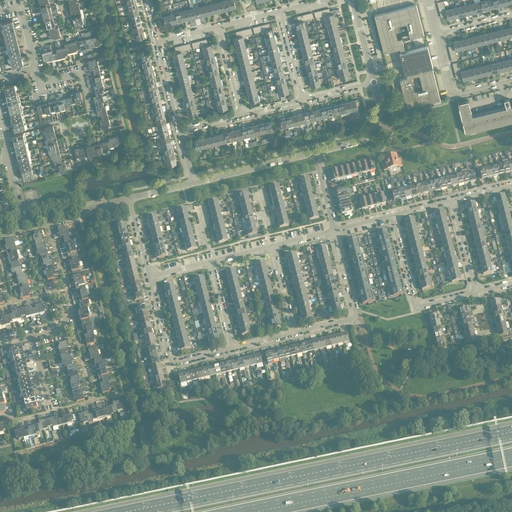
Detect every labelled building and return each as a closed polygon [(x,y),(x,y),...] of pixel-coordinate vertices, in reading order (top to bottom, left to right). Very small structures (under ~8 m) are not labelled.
[(227,0),(225,0),(222,1),(224,10),(230,9),(227,0)] [(233,0),(227,0),(230,9),(236,7),(233,0)] [(486,0),(485,0),(480,1),(483,10),(488,9),(486,0)] [(492,0),(486,0),(488,9),(494,7),(492,0)] [(222,1),(216,2),(218,12),(224,10),(222,1)] [(480,1),(474,3),(477,12),(483,10),(480,1)] [(77,2),(69,4),(70,7),(67,7),(68,10),(70,9),(74,8),(74,10),(80,9),(79,4),(77,4),(77,2)] [(136,2),(127,4),(129,10),(138,8),(136,2)] [(216,2),(210,4),(212,13),(218,12),(216,2)] [(474,3),(469,4),(471,13),(477,12),(474,3)] [(210,4),(204,5),(206,15),(212,13),(210,4)] [(422,40),(421,36),(415,37),(423,35),(424,34),(416,4),(374,15),(384,52),(400,48),(401,52),(399,52),(405,74),(406,73),(407,77),(400,79),(407,108),(440,99),(434,73),(432,67),(433,67),(427,45),(405,51),(402,40),(410,38),(412,37),(414,44),(417,43),(418,46),(424,45),(422,40)] [(469,4),(463,6),(465,15),(471,13),(469,4)] [(204,5),(198,7),(201,16),(206,15),(204,5)] [(463,6),(457,7),(459,16),(465,15),(463,6)] [(198,7),(193,8),(195,17),(201,16),(198,7)] [(457,7),(451,9),(454,18),(459,16),(457,7)] [(193,8),(187,10),(189,19),(195,17),(193,8)] [(446,13),(447,16),(447,19),(454,18),(451,9),(445,10),(446,13)] [(187,10),(181,11),(183,20),(189,19),(187,10)] [(181,11),(175,13),(177,22),(183,20),(181,11)] [(81,13),(72,16),(73,18),(67,19),(68,23),(71,22),(70,21),(73,20),(74,23),(77,22),(76,20),(83,18),(81,13)] [(175,13),(169,14),(172,23),(177,22),(175,13)] [(330,14),(327,15),(325,15),(326,21),(335,19),(334,13),(330,14)] [(139,14),(130,16),(131,22),(141,19),(139,14)] [(166,25),(172,23),(169,14),(163,16),(166,25)] [(84,23),(83,18),(76,20),(77,22),(74,23),(71,23),(72,26),(74,25),(75,28),(79,27),(83,26),(82,23),(84,23)] [(50,19),(44,20),(45,25),(47,25),(47,27),(49,27),(55,25),(54,22),(57,22),(56,20),(54,20),(51,21),(50,19)] [(141,19),(131,22),(133,27),(142,25),(141,19)] [(335,19),(326,21),(328,27),(337,25),(335,19)] [(295,23),(297,29),(306,26),(304,20),(302,21),(298,22),(295,23)] [(58,24),(55,25),(49,27),(50,31),(56,30),(56,32),(60,31),(59,29),(62,28),(62,29),(65,28),(64,25),(58,26),(58,24)] [(142,25),(133,27),(134,33),(143,31),(142,25)] [(337,25),(328,27),(329,33),(338,31),(337,25)] [(306,26),(297,29),(298,35),(307,32),(306,26)] [(273,28),(269,29),(266,30),(264,31),(265,36),(274,34),(273,28)] [(506,28),(500,30),(502,39),(508,37),(506,28)] [(56,30),(50,31),(51,36),(53,36),(53,38),(61,36),(60,33),(63,33),(62,30),(60,31),(56,32),(56,30)] [(92,30),(87,32),(90,47),(95,45),(93,39),(96,39),(95,36),(92,36),(92,34),(93,33),(92,30)] [(500,30),(494,31),(496,40),(502,39),(500,30)] [(143,31),(134,33),(136,39),(145,37),(143,31)] [(338,31),(329,33),(331,39),(340,36),(338,31)] [(494,31),(488,33),(490,42),(496,40),(494,31)] [(90,47),(87,32),(81,33),(82,36),(83,36),(83,39),(81,39),(82,42),(84,42),(86,48),(90,47)] [(94,33),(95,36),(96,39),(93,39),(95,45),(100,44),(99,43),(102,42),(100,35),(97,35),(96,32),(94,33)] [(307,32),(298,35),(299,40),(309,38),(307,32)] [(488,33),(482,34),(485,43),(490,42),(488,33)] [(274,34),(265,36),(267,42),(276,40),(274,34)] [(482,34),(477,36),(479,45),(485,43),(482,34)] [(64,43),(65,46),(67,52),(72,51),(70,45),(72,45),(72,42),(69,42),(69,40),(70,39),(69,36),(66,37),(67,43),(64,43)] [(86,48),(84,42),(82,42),(81,39),(80,36),(78,37),(79,40),(76,40),(78,48),(79,50),(81,49),(86,48)] [(234,38),(235,44),(245,42),(243,36),(240,36),(237,37),(234,38)] [(340,36),(331,39),(332,45),(341,42),(340,36)] [(477,36),(471,37),(473,46),(479,45),(477,36)] [(471,37),(465,38),(467,48),(473,46),(471,37)] [(71,39),(72,42),(72,45),(70,45),(72,51),(77,50),(76,49),(78,48),(76,40),(74,41),(73,38),(71,39)] [(309,38),(299,40),(301,46),(310,44),(309,38)] [(465,38),(459,40),(461,49),(467,48),(465,38)] [(276,40),(267,42),(268,48),(277,46),(276,40)] [(454,45),(455,48),(455,50),(461,49),(459,40),(453,41),(454,45)] [(245,42),(235,44),(237,50),(246,48),(245,42)] [(341,42),(332,45),(334,50),(343,48),(341,42)] [(49,50),(47,51),(48,54),(50,53),(51,59),(56,58),(54,49),(52,50),(50,44),(47,45),(47,48),(48,47),(49,50)] [(60,45),(61,47),(61,50),(59,51),(61,57),(66,56),(65,54),(68,54),(67,52),(65,46),(63,47),(62,44),(60,45)] [(208,44),(205,45),(202,46),(204,52),(213,50),(212,44),(208,44)] [(310,44),(301,46),(302,52),(312,50),(310,44)] [(277,46),(268,48),(270,54),(279,52),(277,46)] [(47,61),(51,59),(50,53),(48,54),(47,51),(46,48),(44,49),(45,51),(42,52),(44,60),(46,59),(47,61)] [(246,48),(237,50),(238,56),(247,53),(246,48)] [(343,48),(334,50),(335,56),(344,54),(343,48)] [(213,50),(204,52),(205,58),(215,55),(213,50)] [(312,50),(302,52),(304,58),(313,56),(312,50)] [(173,53),(174,59),(183,57),(182,51),(179,52),(176,52),(173,53)] [(140,55),(141,61),(150,59),(149,52),(140,55)] [(279,52),(270,54),(271,60),(280,58),(279,52)] [(247,53),(238,56),(240,61),(249,59),(247,53)] [(344,54),(335,56),(336,62),(346,60),(344,54)] [(215,55),(205,58),(207,63),(216,61),(215,55)] [(313,56),(304,58),(305,64),(314,61),(313,56)] [(183,57),(174,59),(176,65),(185,63),(183,57)] [(86,65),(89,65),(92,64),(92,66),(99,65),(97,60),(96,60),(95,58),(87,60),(88,63),(85,63),(86,65)] [(280,58),(271,60),(272,66),(282,63),(280,58)] [(150,59),(141,61),(143,67),(152,64),(150,59)] [(249,59),(240,61),(241,67),(250,65),(249,59)] [(507,59),(501,61),(504,70),(509,69),(507,59)] [(346,60),(336,62),(338,68),(347,66),(346,60)] [(216,61),(207,63),(208,69),(217,67),(216,61)] [(314,61),(305,64),(307,70),(316,67),(314,61)] [(501,61),(496,62),(498,71),(504,70),(501,61)] [(496,62),(490,64),(492,73),(498,71),(496,62)] [(185,63),(176,65),(177,71),(186,69),(185,63)] [(282,63),(272,66),(274,72),(283,69),(282,63)] [(152,64),(143,67),(144,72),(153,70),(152,64)] [(490,64),(484,65),(486,74),(492,73),(490,64)] [(250,65),(241,67),(243,73),(252,71),(250,65)] [(484,65),(478,67),(480,76),(486,74),(484,65)] [(347,66),(338,68),(339,74),(349,71),(347,66)] [(217,67),(208,69),(210,75),(219,73),(217,67)] [(316,67),(307,70),(308,75),(317,73),(316,67)] [(478,67),(472,68),(475,77),(480,76),(478,67)] [(472,68),(466,70),(469,79),(475,77),(472,68)] [(100,69),(90,72),(91,74),(85,75),(86,79),(89,78),(89,77),(92,76),(92,79),(95,78),(95,76),(101,74),(100,69)] [(186,69),(177,71),(179,77),(188,74),(186,69)] [(283,69),(274,72),(275,77),(285,75),(283,69)] [(153,70),(144,72),(146,78),(155,76),(153,70)] [(461,71),(461,74),(462,77),(463,80),(469,79),(466,70),(461,71)] [(252,71),(243,73),(244,79),(253,77),(252,71)] [(349,71),(339,74),(341,80),(350,77),(349,71)] [(219,73),(210,75),(211,81),(220,79),(219,73)] [(317,73),(308,75),(310,81),(319,79),(317,73)] [(95,78),(92,79),(87,80),(87,83),(90,83),(90,82),(93,81),(93,83),(96,83),(96,80),(102,79),(101,74),(95,76),(95,78)] [(188,74),(179,77),(180,83),(189,80),(188,74)] [(285,75),(275,77),(277,83),(286,81),(285,75)] [(155,76),(146,78),(147,84),(156,82),(155,76)] [(253,77),(244,79),(246,85),(255,83),(253,77)] [(93,83),(88,85),(89,88),(91,87),(91,86),(94,86),(94,88),(98,87),(97,85),(103,83),(102,79),(96,80),(96,83),(93,83)] [(220,79),(211,81),(213,87),(222,84),(220,79)] [(319,79),(310,81),(311,87),(320,85),(319,79)] [(189,80),(180,83),(182,88),(191,86),(189,80)] [(286,81),(277,83),(278,89),(287,87),(286,81)] [(156,82),(147,84),(149,90),(158,88),(156,82)] [(98,87),(94,88),(92,89),(92,91),(95,90),(96,92),(96,93),(102,91),(103,91),(103,89),(104,88),(103,83),(97,85),(98,87)] [(255,83),(246,85),(247,91),(256,88),(255,83)] [(222,84),(213,87),(214,93),(223,90),(222,84)] [(191,86),(182,88),(183,94),(192,92),(191,86)] [(287,87),(278,89),(280,95),(289,93),(287,87)] [(75,89),(76,92),(76,95),(74,95),(76,101),(80,100),(80,99),(82,98),(81,92),(81,91),(78,91),(77,88),(75,89)] [(158,88),(149,90),(150,96),(159,94),(158,88)] [(256,88),(247,91),(248,96),(258,94),(256,88)] [(223,90),(214,93),(216,98),(225,96),(223,90)] [(94,98),(95,100),(98,100),(97,97),(103,96),(102,91),(96,93),(96,92),(93,93),(93,96),(88,97),(89,100),(91,100),(91,99),(94,98)] [(192,92),(183,94),(184,100),(194,98),(192,92)] [(64,95),(65,98),(65,101),(63,101),(65,107),(70,106),(69,105),(71,104),(71,103),(69,96),(67,97),(66,94),(64,95)] [(159,94),(150,96),(151,102),(161,99),(159,94)] [(258,94),(248,96),(250,102),(259,100),(258,94)] [(98,100),(95,100),(92,101),(92,103),(95,103),(96,105),(103,103),(103,101),(104,101),(103,96),(97,97),(98,100)] [(225,96),(216,98),(217,104),(226,102),(225,96)] [(44,103),(41,103),(42,106),(45,106),(46,112),(51,111),(48,102),(46,102),(45,97),(41,97),(42,100),(43,100),(44,103)] [(194,98),(184,100),(186,106),(195,104),(194,98)] [(511,106),(510,105),(510,104),(509,99),(509,98),(504,100),(505,106),(506,108),(470,117),(469,112),(469,111),(470,111),(471,111),(468,100),(460,102),(461,107),(459,108),(462,118),(463,118),(465,122),(463,123),(465,131),(470,130),(470,131),(470,132),(476,130),(475,128),(482,126),(483,128),(482,126),(489,125),(490,127),(490,126),(490,125),(497,123),(497,125),(497,123),(504,121),(504,123),(505,123),(504,121),(511,119),(511,121),(511,119),(511,118),(511,106)] [(161,99),(151,102),(153,107),(162,105),(161,99)] [(355,100),(350,101),(352,110),(358,109),(355,100)] [(41,113),(46,112),(45,106),(42,106),(41,103),(41,101),(38,101),(39,104),(36,105),(38,112),(41,112),(41,113)] [(350,101),(344,103),(346,112),(352,110),(350,101)] [(226,102),(217,104),(218,110),(228,108),(226,102)] [(103,103),(96,105),(96,108),(94,108),(94,111),(97,110),(100,109),(100,111),(107,110),(105,105),(104,105),(103,103)] [(344,103),(338,104),(340,113),(346,112),(344,103)] [(195,104),(186,106),(187,112),(196,109),(195,104)] [(338,104),(332,105),(334,115),(340,113),(338,104)] [(162,105),(153,107),(154,113),(164,111),(162,105)] [(332,105),(326,107),(329,116),(334,115),(332,105)] [(326,107),(320,108),(323,118),(329,116),(326,107)] [(320,108),(315,110),(317,119),(323,118),(320,108)] [(196,109),(187,112),(189,118),(198,115),(196,109)] [(315,110),(309,111),(311,120),(317,119),(315,110)] [(164,111),(154,113),(156,119),(165,117),(164,111)] [(309,111),(303,113),(305,122),(311,120),(309,111)] [(303,113),(297,114),(299,123),(305,122),(303,113)] [(108,114),(99,117),(99,119),(93,120),(94,124),(97,123),(97,122),(100,121),(100,124),(103,123),(103,121),(109,119),(108,114)] [(297,114),(291,116),(294,125),(299,123),(297,114)] [(291,116),(285,117),(288,126),(294,125),(291,116)] [(165,117),(156,119),(157,125),(166,123),(165,117)] [(279,119),(282,128),(288,126),(285,117),(279,119)] [(103,123),(100,124),(97,124),(98,127),(101,126),(102,129),(109,127),(109,124),(110,124),(109,119),(103,121),(103,123)] [(270,121),(265,122),(267,132),(273,130),(270,121)] [(265,122),(259,124),(261,133),(267,132),(265,122)] [(166,123),(157,125),(159,131),(168,128),(166,123)] [(259,124),(253,125),(255,134),(261,133),(259,124)] [(44,130),(46,135),(52,133),(51,131),(54,130),(57,129),(56,127),(54,128),(53,125),(45,127),(46,129),(44,130)] [(253,125),(247,127),(249,136),(255,134),(253,125)] [(247,127),(241,128),(243,137),(249,136),(247,127)] [(168,128),(159,131),(160,137),(169,134),(168,128)] [(241,128),(235,130),(238,139),(243,137),(241,128)] [(52,133),(46,135),(47,139),(56,137),(56,135),(61,133),(60,130),(57,131),(57,132),(55,132),(54,130),(51,131),(52,133)] [(235,130),(230,131),(232,140),(238,139),(235,130)] [(230,131),(224,133),(226,142),(232,140),(230,131)] [(113,133),(113,136),(114,139),(112,139),(113,146),(118,144),(118,143),(120,142),(118,135),(116,135),(115,133),(113,133)] [(224,133),(218,134),(220,143),(226,142),(224,133)] [(169,134),(160,137),(162,142),(171,140),(169,134)] [(218,134),(212,135),(214,145),(220,143),(218,134)] [(214,145),(212,135),(206,137),(209,146),(214,145)] [(206,137),(200,138),(203,147),(209,146),(206,137)] [(109,147),(107,140),(107,141),(105,141),(104,138),(102,139),(102,142),(103,145),(101,145),(102,151),(107,150),(107,151),(110,150),(109,147)] [(200,138),(195,140),(197,149),(203,147),(200,138)] [(171,140),(162,142),(163,148),(172,146),(171,140)] [(82,147),(79,147),(80,150),(82,150),(84,156),(89,155),(86,146),(84,146),(83,141),(79,141),(80,144),(81,144),(82,147)] [(79,157),(84,156),(82,150),(80,150),(79,147),(79,145),(76,145),(77,148),(74,149),(76,156),(79,156),(79,157)] [(172,146),(163,148),(165,154),(174,152),(172,146)] [(56,152),(50,153),(52,158),(53,158),(54,160),(55,160),(61,158),(61,155),(64,155),(63,152),(60,153),(57,154),(56,152)] [(174,152),(165,154),(166,160),(175,158),(174,152)] [(396,155),(390,157),(384,158),(385,163),(382,164),(384,171),(399,167),(399,168),(402,167),(400,160),(398,160),(396,155)] [(175,158),(166,160),(167,166),(177,163),(175,158)] [(372,161),(366,162),(369,172),(375,171),(372,161)] [(67,169),(66,166),(69,166),(69,163),(66,164),(63,165),(62,162),(56,164),(57,169),(59,169),(59,171),(64,170),(67,169)] [(366,162),(361,164),(363,174),(369,172),(366,162)] [(509,163),(503,165),(505,174),(511,172),(509,163)] [(361,164),(355,165),(357,175),(363,174),(361,164)] [(355,165),(349,167),(351,177),(357,175),(355,165)] [(503,165),(497,166),(499,175),(505,174),(503,165)] [(497,166),(491,168),(493,177),(499,175),(497,166)] [(349,167),(343,168),(346,178),(351,177),(349,167)] [(343,168),(337,170),(340,179),(346,178),(343,168)] [(491,168),(485,169),(488,178),(493,177),(491,168)] [(485,169),(479,171),(482,180),(488,178),(485,169)] [(331,182),(340,179),(337,170),(331,171),(332,173),(329,174),(330,179),(331,182)] [(473,172),(467,173),(470,183),(476,181),(473,172)] [(467,173),(462,175),(464,184),(470,183),(467,173)] [(462,175),(456,176),(458,185),(464,184),(462,175)] [(456,176),(450,178),(452,187),(458,185),(456,176)] [(299,180),(301,186),(310,183),(308,177),(299,180)] [(450,178),(444,179),(446,188),(452,187),(450,178)] [(444,179),(438,181),(441,190),(446,188),(444,179)] [(438,181),(432,182),(435,191),(441,190),(438,181)] [(432,182),(427,184),(429,193),(435,191),(432,182)] [(310,183),(301,186),(302,192),(311,189),(310,183)] [(427,184),(421,185),(423,194),(429,193),(427,184)] [(269,187),(271,193),(280,191),(278,185),(269,187)] [(421,185),(415,187),(417,196),(423,194),(421,185)] [(415,187),(409,188),(411,197),(417,196),(415,187)] [(347,194),(346,188),(344,189),(342,189),(336,191),(338,197),(347,194)] [(409,188),(403,190),(406,199),(411,197),(409,188)] [(311,189),(302,192),(303,197),(313,195),(311,189)] [(403,190),(398,191),(400,200),(406,199),(403,190)] [(280,191),(271,193),(272,199),(281,197),(280,191)] [(394,202),(400,200),(398,191),(392,192),(394,202)] [(238,195),(239,201),(248,199),(247,193),(238,195)] [(347,194),(338,197),(339,203),(349,200),(347,194)] [(383,194),(377,195),(380,205),(386,204),(383,194)] [(313,195),(303,197),(305,203),(314,201),(313,195)] [(377,195),(371,197),(374,207),(380,205),(377,195)] [(495,197),(497,203),(506,201),(504,195),(495,197)] [(371,197),(366,198),(368,208),(374,207),(371,197)] [(368,208),(366,198),(360,200),(360,202),(361,204),(362,209),(368,208)] [(248,199),(239,201),(241,207),(250,205),(248,199)] [(208,203),(210,209),(219,206),(217,200),(208,203)] [(349,200),(339,203),(341,208),(350,206),(349,200)] [(506,201),(497,203),(498,209),(507,207),(506,201)] [(465,205),(467,211),(476,208),(475,202),(465,205)] [(283,203),(274,205),(275,211),(284,208),(283,203)] [(250,205),(241,207),(242,213),(251,211),(250,205)] [(219,206),(210,209),(211,214),(220,212),(219,206)] [(350,206),(341,208),(341,209),(342,214),(352,212),(350,206)] [(315,207),(306,209),(308,215),(317,213),(315,207)] [(186,208),(177,210),(178,216),(187,214),(186,208)] [(284,208),(275,211),(277,216),(286,214),(284,208)] [(476,208),(467,211),(468,217),(478,214),(476,208)] [(434,213),(436,219),(445,216),(443,210),(434,213)] [(317,213),(308,215),(309,221),(318,219),(317,213)] [(509,213),(500,215),(501,221),(510,219),(509,213)] [(187,214),(178,216),(180,222),(189,220),(187,214)] [(286,214),(277,216),(278,222),(287,220),(286,214)] [(478,214),(468,217),(470,222),(479,220),(478,214)] [(147,218),(149,224),(158,222),(156,216),(147,218)] [(253,216),(244,219),(245,224),(254,222),(253,216)] [(445,216),(436,219),(437,224),(446,222),(445,216)] [(413,218),(404,220),(406,226),(415,224),(413,218)] [(510,219),(501,221),(503,227),(511,224),(510,219)] [(287,220),(278,222),(280,228),(289,226),(287,220)] [(479,220),(470,222),(471,228),(480,226),(479,220)] [(254,222),(245,224),(247,230),(256,228),(254,222)] [(446,222),(437,224),(438,230),(448,228),(446,222)] [(116,226),(117,232),(126,229),(125,223),(116,226)] [(223,224),(214,226),(216,232),(225,230),(223,224)] [(415,224),(406,226),(407,232),(416,230),(415,224)] [(511,225),(511,224),(503,227),(504,232),(511,230),(511,225)] [(65,226),(58,228),(58,231),(55,232),(56,234),(59,233),(62,232),(62,235),(69,233),(67,228),(66,229),(65,226)] [(190,226),(181,228),(183,234),(192,232),(190,226)] [(480,226),(471,228),(473,234),(482,232),(480,226)] [(159,227),(150,229),(151,235),(161,233),(159,227)] [(256,228),(247,230),(248,236),(257,234),(256,228)] [(448,228),(438,230),(440,236),(449,234),(448,228)] [(225,230),(216,232),(217,238),(226,235),(225,230)] [(416,230),(407,232),(409,238),(418,235),(416,230)] [(40,238),(43,237),(46,236),(46,234),(44,234),(44,232),(41,232),(40,231),(34,232),(35,236),(31,237),(33,242),(35,242),(41,240),(40,238)] [(388,236),(386,231),(375,234),(376,239),(378,239),(388,236)] [(59,233),(59,236),(57,236),(56,235),(53,236),(54,239),(60,238),(61,240),(64,240),(63,239),(70,238),(69,233),(62,235),(62,232),(59,233)] [(482,232),(473,234),(474,240),(483,238),(482,232)] [(161,233),(151,235),(153,241),(162,239),(161,233)] [(449,234),(440,236),(441,242),(450,240),(449,234)] [(128,235),(119,237),(120,243),(129,241),(128,235)] [(226,235),(217,238),(218,244),(228,241),(226,235)] [(418,235),(409,238),(410,243),(419,241),(418,235)] [(45,242),(50,240),(49,237),(46,238),(47,239),(44,240),(43,237),(40,238),(41,240),(35,242),(36,246),(45,244),(45,242)] [(74,244),(73,239),(72,240),(71,237),(70,238),(63,239),(64,240),(64,242),(61,243),(62,245),(65,244),(68,243),(68,246),(74,244)] [(193,237),(184,239),(186,245),(195,243),(193,237)] [(360,243),(358,238),(347,241),(348,246),(357,244),(360,243)] [(483,238),(474,240),(476,246),(485,243),(483,238)] [(12,240),(5,241),(5,244),(3,245),(3,247),(6,246),(9,246),(9,248),(16,246),(14,242),(13,242),(12,240)] [(450,240),(441,242),(443,248),(452,245),(450,240)] [(419,241),(410,243),(412,249),(421,247),(419,241)] [(390,247),(389,242),(380,244),(377,244),(379,250),(381,249),(390,247)] [(46,248),(49,248),(49,249),(52,248),(51,245),(49,245),(48,243),(45,244),(36,246),(37,251),(43,249),(44,252),(47,251),(46,248)] [(195,243),(186,245),(187,251),(196,249),(195,243)] [(485,243),(476,246),(477,251),(486,249),(485,243)] [(163,245),(154,247),(156,253),(165,251),(163,245)] [(452,245),(443,248),(444,254),(453,251),(452,245)] [(316,249),(318,255),(327,252),(325,246),(316,249)] [(131,247),(122,249),(123,255),(132,253),(131,247)] [(421,247),(412,249),(413,255),(422,253),(421,247)] [(43,249),(37,251),(38,256),(40,255),(40,258),(42,257),(48,256),(48,255),(47,253),(50,252),(50,250),(47,251),(44,252),(43,249)] [(17,251),(8,253),(8,256),(2,257),(3,260),(6,260),(6,258),(9,258),(9,260),(12,260),(12,257),(18,256),(17,251)] [(165,251),(156,253),(157,259),(166,257),(165,251)] [(453,251),(444,254),(446,259),(455,257),(453,251)] [(422,253),(413,255),(415,261),(424,259),(422,253)] [(287,256),(288,262),(297,260),(296,254),(287,256)] [(488,255),(479,257),(480,263),(489,261),(488,255)] [(9,260),(7,261),(7,263),(10,262),(11,265),(18,263),(18,261),(19,261),(18,256),(12,257),(12,260),(9,260)] [(78,258),(69,260),(69,263),(64,264),(64,267),(67,267),(67,265),(70,265),(70,267),(73,267),(73,264),(79,263),(78,258)] [(134,258),(124,261),(126,266),(135,264),(134,258)] [(328,258),(319,260),(321,266),(330,264),(328,258)] [(364,259),(361,260),(352,262),(353,267),(363,265),(365,264),(364,259)] [(424,259),(415,261),(416,267),(425,265),(424,259)] [(49,260),(43,262),(44,267),(46,266),(46,268),(54,267),(53,264),(56,263),(55,261),(53,262),(50,263),(49,260)] [(489,261),(480,263),(482,269),(491,267),(489,261)] [(255,264),(257,270),(266,268),(264,262),(255,264)] [(18,263),(11,265),(11,267),(8,268),(9,270),(12,270),(15,269),(15,271),(21,270),(20,265),(19,265),(18,263)] [(73,267),(70,267),(68,268),(68,270),(71,269),(72,272),(79,270),(79,268),(80,268),(79,263),(73,264),(73,267)] [(396,268),(394,263),(385,265),(383,265),(384,271),(396,268)] [(456,263),(447,265),(449,271),(458,269),(456,263)] [(135,264),(126,266),(127,272),(136,270),(135,264)] [(330,264),(321,266),(322,272),(331,270),(330,264)] [(299,266),(290,268),(291,274),(300,272),(299,266)] [(54,267),(46,268),(47,270),(45,271),(46,276),(53,274),(52,272),(55,271),(58,271),(57,268),(54,269),(54,267)] [(491,267),(482,269),(483,275),(492,273),(491,267)] [(266,268),(257,270),(258,276),(267,274),(266,268)] [(397,273),(396,268),(384,271),(385,276),(397,273)] [(12,270),(12,272),(10,273),(9,272),(6,273),(7,276),(13,274),(14,277),(17,276),(16,276),(23,274),(21,270),(15,271),(15,269),(12,270)] [(225,271),(227,277),(236,275),(235,269),(225,271)] [(458,269),(449,271),(450,277),(459,274),(458,269)] [(136,270),(127,272),(129,278),(138,276),(136,270)] [(331,270),(322,272),(324,278),(333,276),(331,270)] [(366,270),(364,270),(355,273),(356,278),(367,275),(366,270)] [(427,270),(417,272),(419,278),(428,276),(427,270)] [(53,274),(46,276),(48,281),(57,278),(56,276),(62,274),(61,271),(58,272),(58,273),(56,274),(55,271),(52,272),(53,274)] [(398,278),(397,273),(385,276),(387,281),(398,278)] [(16,276),(17,276),(17,278),(14,279),(15,281),(18,281),(21,280),(21,282),(27,281),(26,276),(25,276),(24,274),(23,274),(16,276)] [(267,274),(258,276),(260,282),(269,280),(267,274)] [(459,274),(450,277),(452,283),(461,280),(459,274)] [(71,283),(74,282),(77,281),(78,284),(84,282),(83,277),(81,277),(81,275),(80,275),(76,276),(73,277),(74,280),(71,280),(71,283)] [(236,275),(227,277),(228,283),(238,281),(236,275)] [(369,280),(367,275),(356,278),(357,283),(369,280)] [(428,276),(419,278),(420,284),(429,282),(428,276)] [(194,279),(196,285),(205,283),(203,277),(194,279)] [(301,277),(292,280),(294,285),(303,283),(301,277)] [(399,284),(398,278),(387,281),(388,286),(390,286),(399,284)] [(370,285),(369,280),(357,283),(359,288),(368,286),(370,285)] [(238,281),(228,283),(230,289),(239,287),(238,281)] [(334,281),(325,284),(327,290),(336,287),(334,281)] [(139,282),(130,284),(132,290),(141,288),(139,282)] [(429,282),(420,284),(422,290),(431,288),(429,282)] [(303,283),(294,285),(295,291),(304,289),(303,283)] [(30,290),(28,285),(19,288),(20,290),(14,291),(15,295),(18,294),(18,295),(21,294),(21,295),(24,294),(23,291),(30,290)] [(164,287),(166,293),(175,291),(173,285),(164,287)] [(270,285),(261,287),(263,293),(272,291),(270,285)] [(85,287),(76,289),(76,291),(71,293),(72,296),(75,295),(74,294),(77,293),(78,296),(81,295),(80,293),(86,291),(85,287)] [(239,287),(230,289),(231,295),(240,293),(239,287)] [(141,288),(132,290),(133,296),(142,293),(141,288)] [(206,289),(197,291),(199,297),(208,295),(206,289)] [(304,289),(295,291),(297,297),(306,295),(304,289)] [(402,294),(401,289),(392,291),(389,292),(391,297),(402,294)] [(31,295),(30,290),(23,291),(24,294),(21,295),(21,294),(18,295),(19,297),(22,297),(22,299),(30,297),(29,295),(31,295)] [(78,296),(72,297),(73,301),(76,300),(75,299),(78,298),(79,300),(79,301),(82,300),(81,297),(87,296),(86,291),(80,293),(81,295),(78,296)] [(272,291),(263,293),(264,299),(273,297),(272,291)] [(371,291),(369,291),(360,294),(361,299),(373,296),(371,291)] [(142,293),(133,296),(135,302),(144,299),(142,293)] [(240,293),(231,295),(233,301),(242,299),(240,293)] [(337,293),(328,295),(329,301),(339,299),(337,293)] [(306,295),(297,297),(298,303),(307,301),(306,295)] [(79,301),(79,300),(73,302),(74,305),(77,304),(77,303),(79,303),(80,305),(83,305),(82,302),(89,301),(87,296),(81,297),(82,300),(79,301)] [(176,296),(167,298),(169,304),(178,302),(176,296)] [(374,301),(373,296),(361,299),(362,304),(374,301)] [(273,297),(264,299),(265,305),(275,303),(273,297)] [(242,299),(233,301),(234,307),(243,304),(242,299)] [(339,299),(329,301),(331,307),(340,305),(339,299)] [(209,300),(200,303),(201,309),(211,306),(209,300)] [(499,300),(490,302),(491,308),(500,306),(499,300)] [(80,305),(77,306),(78,308),(81,307),(81,310),(87,308),(87,309),(89,308),(88,306),(90,305),(89,301),(82,302),(83,305),(80,305)] [(307,301),(298,303),(300,309),(309,307),(307,301)] [(29,308),(26,309),(27,312),(29,311),(31,317),(35,316),(33,307),(31,308),(29,302),(26,303),(27,306),(28,305),(29,308)] [(39,302),(40,305),(41,308),(38,309),(40,315),(45,314),(45,312),(47,312),(46,310),(45,304),(42,305),(41,302),(39,302)] [(275,303),(265,305),(267,311),(276,308),(275,303)] [(243,304),(234,307),(236,312),(245,310),(243,304)] [(340,305),(331,307),(332,313),(342,311),(340,305)] [(17,311),(16,308),(15,309),(14,306),(11,307),(12,312),(10,313),(10,316),(11,316),(12,322),(17,321),(15,315),(18,314),(17,311)] [(24,309),(21,310),(23,318),(25,317),(26,319),(31,317),(29,311),(27,312),(26,309),(25,306),(23,306),(24,309)] [(136,308),(138,314),(147,312),(146,306),(136,308)] [(500,306),(491,308),(493,314),(502,312),(500,306)] [(309,307),(300,309),(301,315),(310,312),(309,307)] [(23,318),(21,310),(19,311),(18,308),(16,308),(17,311),(18,314),(15,315),(17,321),(22,320),(21,318),(23,318)] [(79,315),(80,317),(80,318),(83,317),(82,314),(89,313),(87,309),(87,308),(81,310),(78,310),(79,313),(73,314),(74,318),(77,317),(77,316),(79,315)] [(179,308),(170,310),(172,316),(181,314),(179,308)] [(276,308),(267,311),(268,317),(277,314),(276,308)] [(458,310),(460,316),(469,314),(468,308),(458,310)] [(245,310),(236,312),(237,318),(246,316),(245,310)] [(502,312),(493,314),(494,320),(503,317),(506,317),(504,311),(502,312)] [(212,312),(203,314),(204,320),(213,318),(212,312)] [(310,312),(301,315),(303,321),(312,318),(310,312)] [(80,318),(80,317),(77,318),(78,320),(81,320),(81,322),(89,320),(88,318),(90,318),(89,313),(82,314),(83,317),(80,318)] [(5,314),(6,317),(7,320),(4,320),(6,327),(11,325),(10,324),(13,323),(12,322),(11,316),(10,316),(8,316),(7,314),(5,314)] [(277,314),(268,317),(270,322),(279,320),(277,314)] [(469,314),(460,316),(461,322),(471,319),(469,314)] [(429,317),(430,323),(439,321),(438,315),(429,317)] [(246,316),(237,318),(239,324),(248,322),(246,316)] [(503,317),(494,320),(496,326),(505,323),(503,317)] [(148,318),(139,320),(141,326),(150,324),(148,318)] [(182,319),(173,322),(175,328),(184,325),(182,319)] [(471,319),(461,322),(463,328),(472,325),(471,319)] [(89,320),(81,322),(82,325),(79,325),(80,328),(82,327),(85,326),(86,328),(92,327),(91,322),(89,322),(89,320)] [(279,320),(270,322),(271,328),(280,326),(279,320)] [(439,321),(430,323),(432,329),(441,327),(439,321)] [(248,322),(239,324),(240,330),(249,328),(248,322)] [(505,323),(496,326),(497,331),(506,329),(509,328),(508,323),(505,323)] [(215,324),(206,326),(207,332),(216,330),(215,324)] [(472,325),(463,328),(464,333),(473,331),(472,325)] [(441,327),(432,329),(433,335),(442,333),(441,327)] [(249,328),(240,330),(242,336),(251,334),(249,328)] [(151,329),(142,332),(144,338),(153,335),(151,329)] [(506,329),(497,331),(499,337),(500,337),(500,340),(511,337),(510,334),(508,335),(506,329)] [(216,330),(207,332),(209,338),(218,335),(216,330)] [(185,331),(176,333),(178,339),(187,337),(185,331)] [(473,331),(464,333),(466,339),(475,337),(473,331)] [(93,332),(84,334),(85,336),(79,338),(80,341),(83,340),(82,339),(85,338),(86,341),(89,340),(88,338),(94,336),(93,332)] [(347,333),(341,335),(343,344),(349,342),(347,333)] [(442,333),(433,335),(435,341),(444,339),(442,333)] [(153,335),(144,338),(145,343),(154,341),(153,335)] [(218,335),(209,338),(210,344),(219,341),(218,335)] [(341,335),(335,336),(337,345),(343,344),(341,335)] [(86,341),(83,341),(84,344),(86,343),(87,346),(95,344),(94,341),(96,341),(94,336),(88,338),(89,340),(86,341)] [(335,336),(329,338),(331,347),(337,345),(335,336)] [(187,337),(178,339),(179,345),(188,343),(187,337)] [(475,337),(466,339),(467,345),(476,343),(475,337)] [(329,338),(323,339),(326,348),(331,347),(329,338)] [(323,339),(317,340),(320,350),(326,348),(323,339)] [(444,339),(435,341),(436,347),(445,344),(444,339)] [(154,341),(145,343),(147,349),(156,347),(154,341)] [(312,342),(306,343),(308,352),(314,351),(312,342)] [(58,347),(59,352),(66,351),(65,348),(68,347),(68,348),(71,347),(70,345),(67,345),(67,343),(59,345),(60,347),(58,347)] [(188,343),(179,345),(181,351),(190,349),(188,343)] [(306,343),(300,345),(302,354),(308,352),(306,343)] [(445,344),(436,347),(438,353),(447,350),(445,344)] [(300,345),(294,346),(296,355),(302,354),(300,345)] [(294,346),(288,348),(291,357),(296,355),(294,346)] [(68,347),(65,348),(66,351),(59,352),(61,357),(70,355),(69,352),(75,351),(74,348),(71,348),(71,349),(69,350),(68,348),(68,347)] [(156,347),(147,349),(148,355),(157,353),(156,347)] [(288,348),(283,349),(285,358),(291,357),(288,348)] [(96,349),(88,351),(89,353),(86,354),(87,356),(89,356),(89,355),(92,355),(93,357),(99,355),(98,351),(97,351),(96,349)] [(283,349),(277,351),(279,360),(285,358),(283,349)] [(277,351),(271,352),(273,361),(279,360),(277,351)] [(267,363),(273,361),(271,352),(265,354),(267,363)] [(75,353),(70,355),(61,357),(62,362),(68,360),(68,362),(71,362),(71,361),(71,359),(74,358),(74,359),(77,359),(75,353)] [(157,353),(148,355),(150,361),(159,359),(157,353)] [(89,355),(89,356),(90,358),(87,359),(87,358),(84,358),(85,362),(91,360),(91,363),(94,362),(100,360),(99,355),(93,357),(92,355),(89,355)] [(260,355),(254,356),(256,365),(262,364),(260,355)] [(254,356),(248,358),(251,367),(256,365),(254,356)] [(248,358),(243,359),(245,368),(251,367),(248,358)] [(159,359),(150,361),(151,367),(160,364),(159,359)] [(243,359),(237,361),(239,370),(245,368),(243,359)] [(68,360),(62,362),(63,366),(64,366),(65,368),(66,368),(73,366),(72,366),(72,364),(75,363),(74,361),(71,361),(71,362),(68,362),(68,360)] [(94,362),(95,364),(92,365),(93,367),(95,367),(95,366),(98,366),(99,368),(105,366),(104,361),(102,362),(102,360),(100,360),(94,362)] [(237,361),(231,362),(233,371),(239,370),(237,361)] [(160,364),(151,367),(153,373),(162,370),(160,364)] [(225,364),(219,365),(222,374),(227,373),(225,364)] [(75,365),(72,366),(73,366),(66,368),(68,372),(74,371),(74,373),(77,372),(77,370),(79,369),(80,370),(83,370),(82,366),(76,368),(75,365)] [(214,366),(208,368),(210,377),(216,376),(214,366)] [(202,369),(196,371),(198,380),(204,378),(202,369)] [(77,372),(74,373),(74,371),(68,372),(69,377),(70,377),(71,379),(78,377),(78,375),(81,374),(80,372),(77,372)] [(190,372),(184,374),(187,383),(193,381),(190,372)] [(181,384),(187,383),(184,374),(178,375),(181,384)] [(163,376),(154,378),(155,384),(165,382),(163,376)] [(78,377),(71,379),(71,381),(70,381),(71,386),(77,385),(77,382),(80,382),(82,381),(82,379),(79,380),(78,377)] [(109,380),(99,383),(100,385),(94,386),(95,390),(98,389),(98,388),(100,387),(101,390),(104,389),(104,387),(110,385),(109,380)] [(80,384),(80,382),(77,382),(77,385),(71,386),(72,391),(81,389),(87,387),(86,382),(83,382),(83,384),(80,384)] [(165,382),(155,384),(157,390),(166,388),(165,382)] [(101,390),(98,390),(99,393),(102,392),(102,395),(110,393),(109,390),(111,390),(110,385),(104,387),(104,389),(101,390)] [(80,394),(73,396),(75,401),(76,400),(77,403),(84,401),(84,398),(87,397),(86,395),(83,396),(80,396),(80,394)] [(117,400),(117,403),(118,402),(118,405),(116,406),(118,412),(123,411),(122,410),(124,409),(123,401),(120,402),(119,399),(117,400)] [(106,406),(107,408),(108,411),(105,412),(107,418),(112,417),(111,415),(114,415),(113,413),(111,407),(109,408),(108,405),(106,406)] [(86,414),(84,414),(83,414),(84,417),(86,417),(88,423),(93,422),(90,412),(88,413),(87,407),(83,408),(84,411),(85,411),(86,414)] [(88,423),(86,417),(84,417),(83,414),(84,414),(83,411),(81,412),(81,415),(79,415),(79,417),(80,423),(81,423),(83,422),(83,424),(88,423)] [(56,418),(53,419),(54,422),(56,421),(58,427),(63,426),(60,417),(58,417),(57,412),(53,413),(54,416),(55,415),(56,418)] [(74,421),(73,416),(72,414),(69,415),(69,412),(66,412),(67,415),(68,418),(66,419),(67,425),(72,424),(72,422),(74,422),(74,421)] [(51,419),(48,420),(50,428),(53,427),(53,428),(58,427),(56,421),(54,422),(53,419),(53,416),(50,416),(51,419)] [(43,418),(44,421),(45,424),(42,425),(44,431),(49,430),(48,428),(50,428),(48,420),(46,420),(45,418),(43,418)] [(22,430),(19,430),(20,433),(22,433),(24,439),(28,438),(26,429),(24,429),(22,423),(19,424),(20,427),(21,427),(22,430)] [(39,432),(38,426),(37,426),(37,423),(32,424),(33,427),(34,430),(31,430),(33,437),(38,435),(38,434),(40,433),(39,432)] [(19,440),(24,439),(22,433),(20,433),(19,430),(18,428),(16,428),(17,431),(14,432),(16,439),(18,439),(19,440)]
